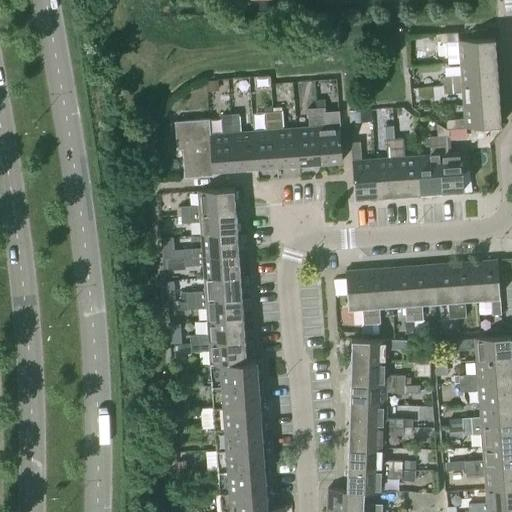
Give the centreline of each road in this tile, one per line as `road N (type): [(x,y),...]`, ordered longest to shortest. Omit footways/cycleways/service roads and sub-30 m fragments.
road 1 (secondary): [(96,511),(100,399),(86,243),(44,0)]
road 2 (residential): [(306,511),(301,370),(285,265),(302,238),(511,220)]
road 3 (secondary): [(0,125),(32,380),(32,511)]
